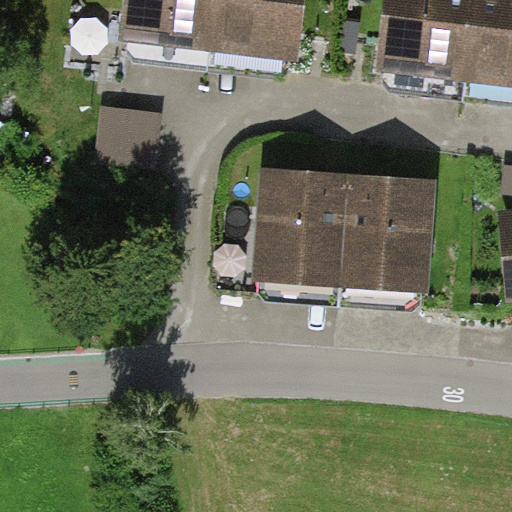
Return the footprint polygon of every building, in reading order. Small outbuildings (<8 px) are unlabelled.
[(305,0),(126,0),(122,39),(299,59),(305,0)] [(511,0),(385,0),(378,67),(511,83),(511,0)] [(157,178),(163,114),(101,109),(96,173),(157,178)] [(438,186),(256,173),(248,278),(431,290),(438,186)] [(511,228),(494,231),(503,306),(511,305),(511,228)]
